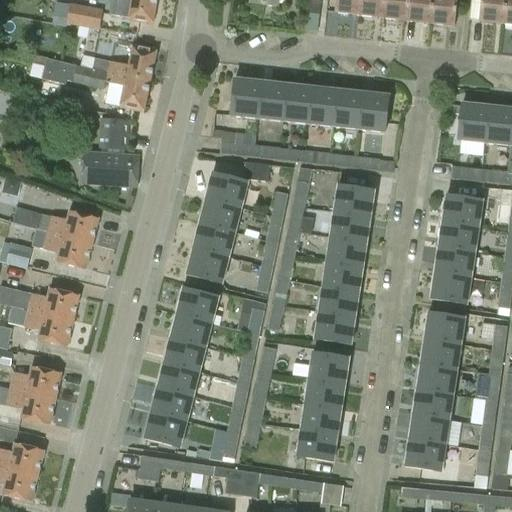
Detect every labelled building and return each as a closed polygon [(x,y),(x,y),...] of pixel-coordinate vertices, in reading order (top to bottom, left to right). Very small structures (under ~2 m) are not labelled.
[(128,0),(132,1),(128,22),(151,26),(155,0),(128,0)] [(318,34),(320,0),(307,0),(304,31),(318,34)] [(336,0),(335,15),(359,17),(361,0),(336,0)] [(361,0),(359,17),(383,20),(385,0),(361,0)] [(385,0),(383,20),(406,23),(409,0),(385,0)] [(409,0),(406,23),(430,26),(433,0),(409,0)] [(457,0),(433,0),(430,26),(455,28),(457,0)] [(481,0),(479,22),(504,25),(506,0),(481,0)] [(67,25),(99,31),(102,11),(70,6),(70,8),(63,7),(60,23),(67,24),(67,25)] [(133,46),(128,68),(95,60),(92,70),(149,82),(156,51),(133,46)] [(143,113),(149,82),(92,70),(92,71),(47,60),(42,80),(66,86),(67,82),(103,91),(105,83),(109,84),(105,104),(120,107),(120,109),(143,113)] [(232,116),(258,119),(261,85),(236,82),(232,116)] [(286,88),(261,85),(258,119),(283,122),(286,88)] [(311,90),(286,88),(283,122),(308,125),(311,90)] [(336,93),(311,90),(308,125),(333,128),(336,93)] [(333,128),(358,131),(361,96),(336,93),(333,128)] [(387,99),(361,96),(358,131),(383,133),(387,99)] [(458,141),(484,144),(488,109),(462,106),(458,141)] [(511,122),(511,111),(488,109),(484,144),(509,147),(511,122)] [(83,154),(81,185),(137,189),(139,157),(124,156),(124,153),(125,153),(127,122),(100,120),(98,151),(101,151),(101,155),(83,154)] [(220,155),(253,159),(254,147),(256,137),(235,134),(234,145),(221,143),(220,155)] [(253,159),(278,162),(279,150),(254,147),(253,159)] [(278,162),(303,165),(304,152),(279,150),(278,162)] [(330,155),(304,152),(303,165),(328,167),(330,155)] [(355,158),(330,155),(328,167),(353,170),(355,158)] [(380,161),(355,158),(353,170),(379,173),(380,161)] [(270,166),(245,164),(243,181),(268,183),(270,166)] [(451,180),(480,183),(482,171),(452,168),(451,180)] [(300,170),(292,207),(304,209),(312,171),(300,170)] [(480,183),(505,186),(507,174),(482,171),(480,183)] [(212,176),(206,201),(240,210),(246,185),(212,176)] [(339,189),(335,214),(369,220),(373,194),(339,189)] [(276,194),(272,217),(283,219),(288,196),(276,194)] [(448,200),(444,225),(478,230),(482,205),(448,200)] [(206,201),(200,226),(234,235),(240,210),(206,201)] [(292,207),(287,232),(299,234),(304,209),(292,207)] [(69,214),(67,222),(52,218),(51,219),(26,212),(24,220),(10,216),(8,223),(36,231),(36,232),(92,246),(98,221),(91,219),(92,218),(75,214),(75,215),(69,214)] [(365,244),(369,220),(335,214),(331,239),(365,244)] [(272,217),(266,243),(278,245),(283,219),(272,217)] [(444,225),(440,250),(474,255),(478,230),(444,225)] [(200,226),(193,250),(228,259),(234,235),(200,226)] [(86,270),(92,246),(36,232),(32,247),(43,249),(43,250),(59,254),(57,264),(63,265),(63,266),(78,270),(79,269),(86,270)] [(287,232),(282,256),(294,259),(299,234),(287,232)] [(511,235),(507,235),(503,260),(511,261),(511,235)] [(361,269),(365,244),(331,239),(327,264),(361,269)] [(0,262),(6,264),(6,265),(27,271),(32,250),(4,243),(0,258),(0,262)] [(266,243),(261,267),(273,270),(278,245),(266,243)] [(221,284),(228,259),(193,250),(187,276),(221,284)] [(440,250),(436,274),(470,280),(474,255),(440,250)] [(282,256),(278,281),(289,283),(294,259),(282,256)] [(511,261),(503,260),(500,285),(511,286),(511,261)] [(357,294),(361,269),(327,264),(323,288),(357,294)] [(268,294),(273,270),(261,267),(256,292),(268,294)] [(466,305),(470,280),(436,274),(432,300),(466,305)] [(278,281),(273,305),(284,308),(289,283),(278,281)] [(56,293),(49,292),(50,290),(26,284),(24,293),(0,288),(0,305),(12,308),(12,309),(73,323),(79,298),(72,297),(73,296),(56,292),(56,293)] [(510,310),(511,296),(511,286),(500,285),(497,308),(510,310)] [(353,319),(357,294),(323,288),(319,313),(353,319)] [(183,291),(177,316),(211,325),(217,300),(183,291)] [(279,333),(284,308),(273,305),(267,331),(279,333)] [(67,348),(73,323),(12,309),(8,325),(40,332),(38,341),(45,343),(44,344),(60,347),(60,346),(67,348)] [(253,310),(247,335),(260,338),(265,313),(253,310)] [(349,344),(353,319),(319,313),(315,339),(349,344)] [(177,316),(170,341),(204,350),(211,325),(177,316)] [(429,316),(425,342),(459,347),(463,322),(429,316)] [(495,326),(492,352),(504,354),(507,328),(495,326)] [(0,349),(7,351),(12,330),(0,327),(0,349)] [(247,335),(242,359),(255,362),(260,338),(247,335)] [(170,341),(164,365),(198,374),(204,350),(170,341)] [(456,372),(459,347),(425,342),(422,367),(456,372)] [(264,348),(259,372),(271,375),(276,351),(264,348)] [(0,350),(0,365),(10,367),(13,354),(0,350)] [(501,379),(504,354),(492,352),(488,377),(501,379)] [(312,356),(308,381),(343,387),(347,361),(312,356)] [(242,359),(237,384),(249,387),(255,362),(242,359)] [(164,365),(158,389),(192,398),(198,374),(164,365)] [(452,397),(456,372),(422,367),(418,392),(452,397)] [(31,369),(29,377),(13,373),(9,390),(55,401),(61,376),(54,375),(54,374),(38,370),(38,371),(31,369)] [(266,400),(271,375),(259,372),(254,398),(266,400)] [(497,404),(501,379),(488,377),(485,402),(497,404)] [(308,381),(305,406),(339,412),(343,387),(308,381)] [(237,384),(232,408),(244,411),(249,387),(237,384)] [(50,425),(55,401),(9,390),(0,387),(0,405),(7,407),(7,408),(22,411),(20,419),(27,421),(27,422),(43,425),(43,424),(50,425)] [(158,389),(152,414),(186,423),(192,398),(158,389)] [(448,422),(452,397),(418,392),(414,417),(448,422)] [(261,424),(266,400),(254,398),(249,422),(261,424)] [(494,429),(497,404),(485,402),(482,427),(494,429)] [(511,402),(504,402),(501,426),(511,427),(511,402)] [(305,406),(301,431),(335,436),(339,412),(305,406)] [(232,408),(227,433),(239,436),(244,411),(232,408)] [(179,448),(186,423),(152,414),(145,439),(179,448)] [(444,447),(448,422),(414,417),(410,442),(444,447)] [(256,450),(261,424),(249,422),(243,447),(256,450)] [(511,427),(501,426),(497,451),(510,453),(511,437),(511,427)] [(491,454),(494,429),(482,427),(478,452),(491,454)] [(331,462),(335,436),(301,431),(297,457),(331,462)] [(234,461),(239,436),(227,433),(223,454),(222,458),(234,461)] [(452,463),(442,461),(444,447),(410,442),(406,467),(421,470),(419,482),(449,487),(452,463)] [(14,446),(13,453),(0,450),(0,468),(37,478),(43,453),(37,452),(37,451),(22,447),(21,448),(14,446)] [(211,451),(209,462),(221,464),(222,458),(223,454),(211,451)] [(507,477),(510,453),(497,451),(494,475),(507,477)] [(487,478),(491,454),(478,452),(475,476),(487,478)] [(137,481),(143,482),(158,484),(160,470),(161,460),(141,457),(137,481)] [(160,470),(183,473),(184,463),(161,460),(160,470)] [(183,473),(207,477),(209,467),(184,463),(183,473)] [(207,477),(227,480),(229,469),(209,467),(207,477)] [(31,503),(37,478),(0,468),(0,486),(4,487),(2,495),(9,496),(9,498),(24,502),(24,501),(31,503)] [(225,494),(241,497),(244,472),(229,469),(227,480),(225,494)] [(256,499),(258,485),(260,474),(244,472),(241,497),(256,499)] [(258,485),(271,487),(273,476),(260,474),(258,485)] [(271,487),(296,491),(297,479),(273,476),(271,487)] [(296,491),(321,495),(323,483),(297,479),(296,491)] [(401,498),(426,500),(427,491),(402,489),(401,498)] [(426,500),(450,502),(451,493),(427,491),(426,500)] [(483,511),(485,496),(451,493),(450,502),(472,504),(470,511),(483,511)] [(109,506),(128,509),(127,511),(152,511),(154,504),(130,501),(130,497),(111,494),(109,506)] [(511,498),(485,496),(483,511),(508,511),(509,508),(511,508),(511,498)]
